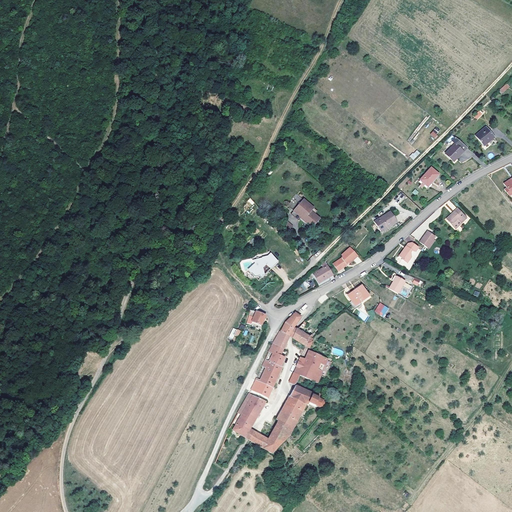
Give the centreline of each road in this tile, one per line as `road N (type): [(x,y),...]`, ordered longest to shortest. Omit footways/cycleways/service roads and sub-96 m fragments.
road 1 (track): [(345,0),(209,246),(0,473)]
road 2 (track): [(156,144),(159,240),(68,435),(66,511)]
road 3 (track): [(153,0),(156,144),(209,246),(267,309)]
road 4 (track): [(117,0),(108,130),(71,211),(0,298)]
road 5 (residential): [(278,318),(381,256),(456,188),(511,158)]
road 6 (track): [(322,254),(511,63)]
road 7 (track): [(38,0),(0,151)]
